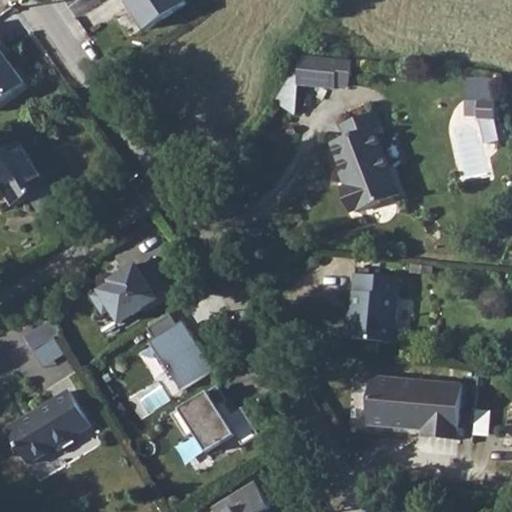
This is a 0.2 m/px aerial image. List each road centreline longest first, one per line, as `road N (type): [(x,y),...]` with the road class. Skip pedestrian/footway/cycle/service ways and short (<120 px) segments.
road 1 (unclassified): [(32,0),(257,349),(373,511)]
road 2 (track): [(157,193),(0,295)]
